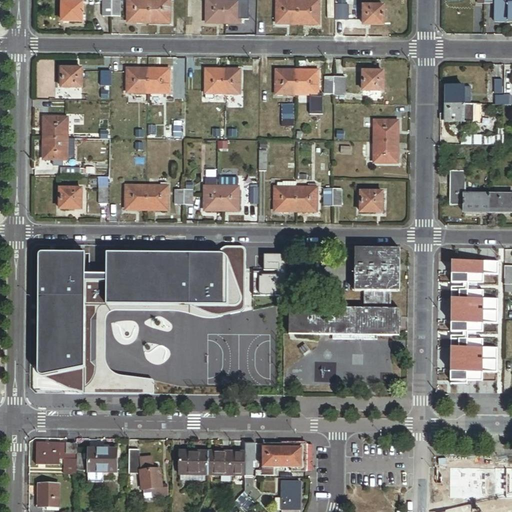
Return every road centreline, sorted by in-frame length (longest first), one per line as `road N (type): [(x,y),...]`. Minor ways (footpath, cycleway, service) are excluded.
road 1 (residential): [(423,237),(15,231)]
road 2 (residential): [(18,45),(425,49)]
road 3 (residential): [(15,421),(338,425)]
road 4 (residential): [(421,427),(423,237)]
road 5 (residential): [(15,421),(15,231)]
road 6 (residential): [(423,237),(425,49)]
road 7 (residential): [(15,231),(18,45)]
